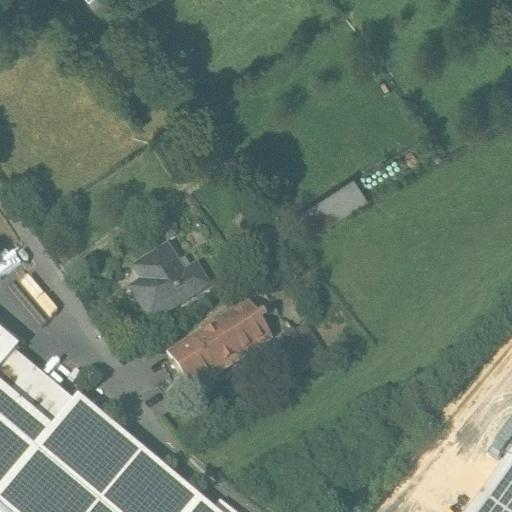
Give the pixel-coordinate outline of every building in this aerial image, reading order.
[(282,230),(297,248),(370,206),(354,181),(282,230)] [(248,284),(297,248),(282,230),(279,225),(230,259),(248,284)] [(183,278),(166,253),(137,272),(147,287),(130,297),(148,325),(205,288),(195,271),(183,278)] [(266,339),(246,309),(170,358),(176,367),(188,386),(189,388),(266,339)] [(306,327),(292,336),(313,368),(327,359),(306,327)] [(291,334),(275,345),(297,378),(313,368),(292,336),(291,334)] [(19,355),(0,339),(0,511),(207,511),(78,404),(75,407),(16,358),(19,355)] [(188,386),(176,367),(164,376),(175,394),(188,386)] [(511,511),(511,472),(482,511),(511,511)]
